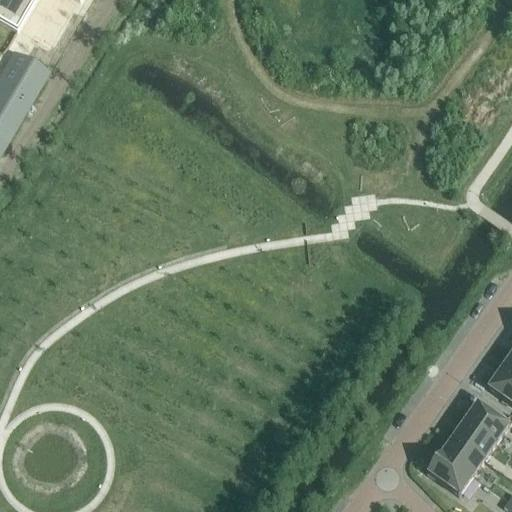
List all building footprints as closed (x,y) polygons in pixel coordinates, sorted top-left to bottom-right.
[(0,0),(0,25),(18,36),(38,0),(69,0),(80,6),(83,0),(0,0)] [(18,60),(0,91),(0,157),(1,158),(48,78),(18,60)] [(511,357),(502,372),(511,379),(511,357)] [(511,379),(502,372),(488,392),(511,408),(511,379)] [(477,407),(464,426),(495,449),(509,429),(477,407)] [(464,426),(452,442),(484,464),(495,449),(464,426)] [(452,442),(441,458),(473,480),(484,464),(452,442)] [(441,458),(428,477),(459,500),(473,480),(441,458)]
